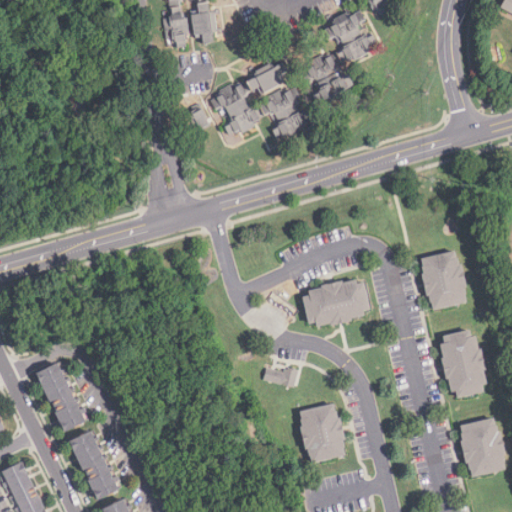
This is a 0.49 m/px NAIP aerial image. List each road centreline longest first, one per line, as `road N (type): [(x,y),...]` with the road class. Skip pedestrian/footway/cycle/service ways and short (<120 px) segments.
road 1 (secondary): [(0,269),(511,123)]
road 2 (residential): [(237,293),(354,245),(383,251),(446,511)]
road 3 (residential): [(210,211),(250,314),(349,364),(363,388),(391,511)]
road 4 (residential): [(177,221),(140,0)]
road 5 (residential): [(0,350),(80,511)]
road 6 (residential): [(469,136),(449,56),(455,0)]
